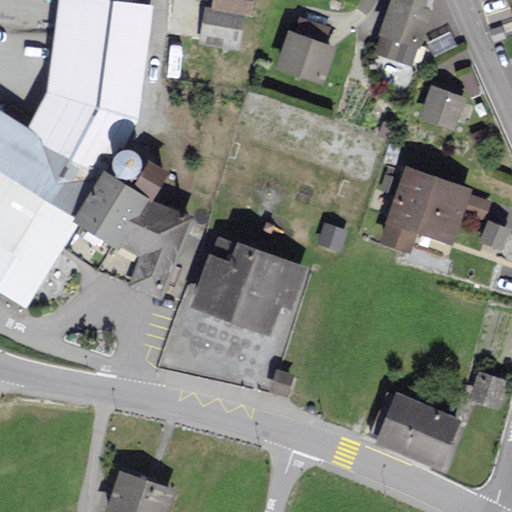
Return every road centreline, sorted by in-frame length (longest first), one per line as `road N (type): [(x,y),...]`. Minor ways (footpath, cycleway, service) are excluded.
road 1 (residential): [(450,0),(511,124),(511,437),(495,511)]
road 2 (tertiary): [(297,432),(0,367)]
road 3 (tertiary): [(483,511),(297,432)]
road 4 (track): [(0,320),(101,364),(159,400)]
road 5 (unknown): [(84,391),(84,511)]
